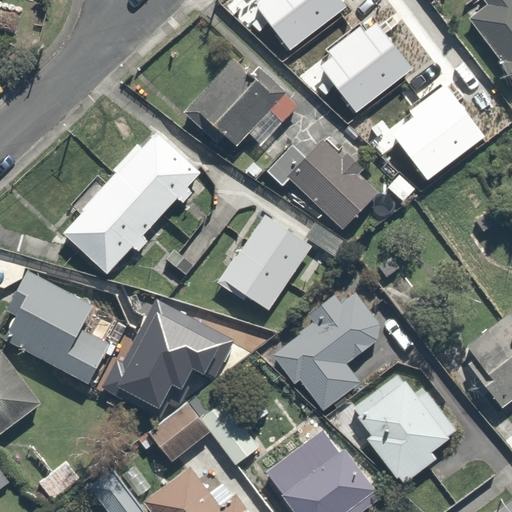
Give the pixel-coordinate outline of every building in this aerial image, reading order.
[(385,0),(390,6),(397,0),(292,0),(267,19),(305,69),(319,58),(315,53),(385,0)] [(511,0),(486,0),(466,16),(495,56),(483,66),(504,93),(511,87),(511,0)] [(236,48),(186,106),(227,142),(233,136),(250,151),(280,117),(284,121),(300,103),(236,48)] [(192,170),(149,130),(57,229),(100,269),(192,170)] [(335,226),(372,189),(357,175),(370,163),(345,138),(333,151),(316,133),(299,150),(287,138),(259,166),(277,184),(285,176),(335,226)] [(301,237),(262,212),(216,284),(256,310),(301,237)] [(341,237),(309,217),(300,233),(331,253),(341,237)] [(22,258),(0,296),(0,308),(7,313),(0,325),(0,331),(83,380),(110,333),(84,317),(94,299),(22,258)] [(347,279),(315,302),(321,311),(299,326),(293,318),(251,348),(262,362),(270,356),(287,380),(292,377),(315,408),(359,377),(344,355),(382,328),(347,279)] [(511,304),(451,350),(494,408),(511,395),(511,304)] [(169,351),(207,362),(210,349),(233,355),(241,328),(181,310),(169,351)] [(0,424),(35,397),(0,353),(0,424)] [(397,359),(344,404),(367,431),(358,439),(390,478),(453,425),(397,359)] [(196,414),(183,397),(143,427),(167,458),(206,428),(196,414)] [(218,397),(196,414),(206,428),(231,460),(253,442),(218,397)] [(323,422),(260,468),(291,511),(356,511),(378,496),(323,422)] [(142,511),(246,511),(219,477),(206,487),(186,460),(133,500),(142,511)] [(142,511),(133,500),(110,470),(88,486),(107,511),(142,511)]
